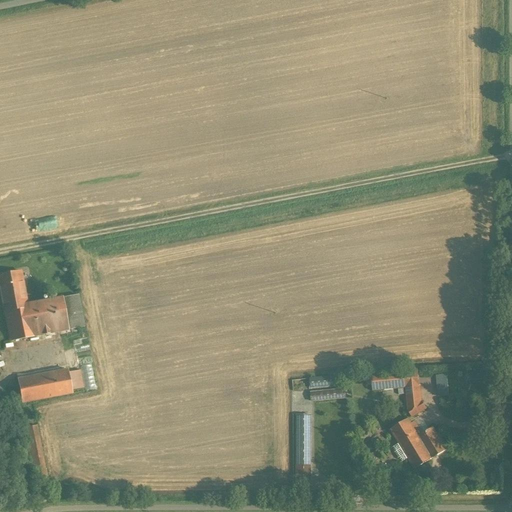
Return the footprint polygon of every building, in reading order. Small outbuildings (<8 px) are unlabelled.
[(0,289),(10,341),(33,337),(27,305),(21,271),(0,275),(0,289)] [(27,305),(33,337),(72,330),(84,328),(78,295),(27,305)] [(68,370),(18,379),(22,403),(32,401),(72,394),(72,390),(83,388),(79,371),(69,373),(68,370)] [(397,374),(372,377),(373,390),(406,387),(407,408),(412,416),(425,409),(420,401),(419,385),(418,385),(417,370),(397,372),(397,374)] [(444,392),(458,391),(457,373),(436,374),(437,395),(444,395),(444,392)] [(333,376),(309,379),(310,386),(335,383),(333,376)] [(345,392),(311,395),(311,401),(345,398),(345,392)] [(309,415),(297,415),(296,485),(311,485),(310,464),(308,464),(309,415)] [(391,430),(399,444),(408,458),(415,469),(446,450),(432,428),(422,435),(418,427),(414,429),(408,419),(391,430)] [(49,487),(36,425),(24,428),(26,442),(36,490),(49,487)] [(404,460),(408,458),(399,444),(395,446),(394,450),(400,460),(404,460)]
